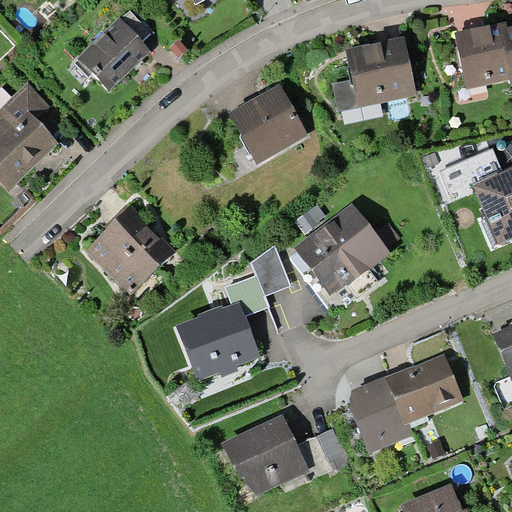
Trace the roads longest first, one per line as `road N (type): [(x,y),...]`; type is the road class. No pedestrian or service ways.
road 1 (residential): [(396,0),(285,35),(202,83),(25,247)]
road 2 (residential): [(511,282),(308,367)]
